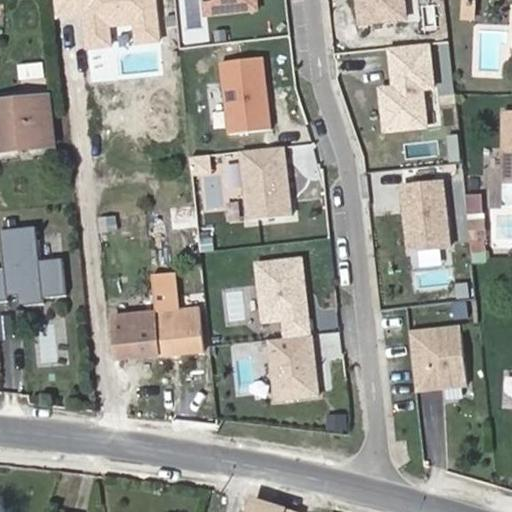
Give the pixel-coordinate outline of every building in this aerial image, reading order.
[(0,151),(56,146),(51,96),(0,100),(0,151)] [(511,111),(502,112),(502,200),(510,202),(511,202),(511,111)] [(151,120),(119,124),(120,126),(122,147),(98,150),(100,170),(156,165),(154,145),(151,120)] [(122,147),(120,126),(96,129),(98,150),(122,147)] [(154,145),(156,165),(176,163),(174,142),(154,145)] [(36,226),(0,227),(2,267),(0,267),(0,301),(64,299),(63,257),(37,258),(36,226)] [(353,373),(350,310),(329,311),(326,270),(349,269),(347,230),(282,234),(284,277),(272,278),(278,377),(353,373)] [(205,349),(201,308),(115,316),(119,358),(205,349)] [(407,329),(414,391),(466,386),(459,323),(407,329)] [(257,500),(252,511),(286,511),(287,510),(257,500)]
